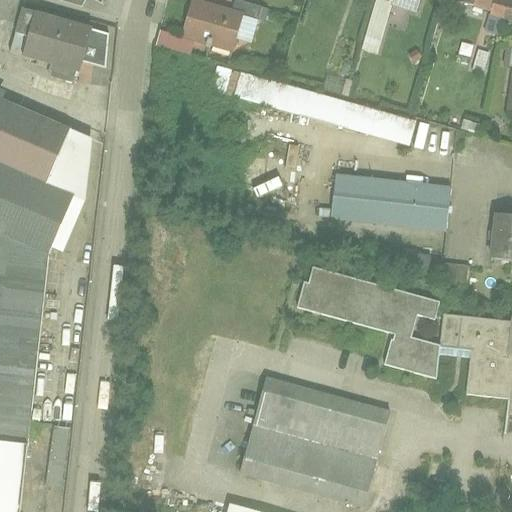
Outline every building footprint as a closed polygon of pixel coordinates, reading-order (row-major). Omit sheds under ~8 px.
[(104,10),(109,0),(67,0),(65,4),(83,14),(89,2),(104,10)] [(235,52),(247,6),(223,0),(185,0),(176,37),(235,52)] [(110,74),(112,34),(0,1),(0,24),(22,31),(15,57),(60,70),(55,83),(82,92),(90,67),(110,74)] [(484,30),(498,34),(502,20),(488,16),(484,30)] [(406,151),(412,130),(214,75),(209,97),(406,151)] [(0,511),(8,511),(16,446),(23,447),(46,256),(70,195),(45,185),(62,132),(0,106),(0,511)] [(423,149),(428,125),(416,122),(410,147),(423,149)] [(456,183),(328,179),(327,222),(454,227),(456,183)] [(511,215),(491,213),(485,262),(511,265),(511,215)] [(439,307),(313,271),(301,312),(394,338),(387,363),(432,376),(439,352),(412,344),(419,318),(435,323),(439,307)] [(511,320),(453,317),(451,349),(479,350),(477,391),(511,393),(511,320)] [(390,412),(262,378),(239,465),(367,499),(390,412)]
